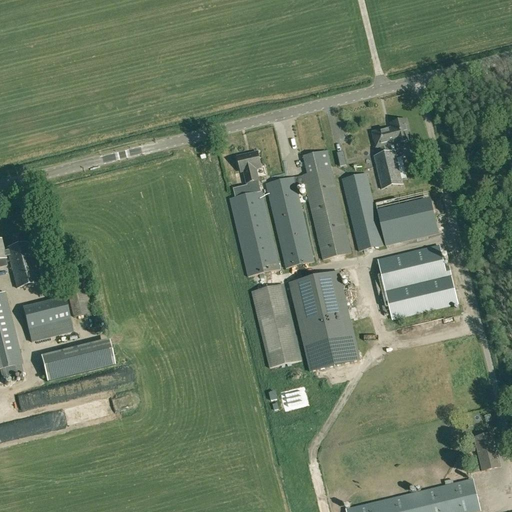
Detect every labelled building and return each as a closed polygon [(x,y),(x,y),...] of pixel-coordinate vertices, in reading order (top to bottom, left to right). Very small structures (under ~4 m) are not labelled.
[(396,143),(396,145),(411,141),(406,120),(391,124),(392,128),(396,143)] [(392,128),(373,133),(376,148),(384,146),(386,154),(392,152),(390,144),(396,143),(392,128)] [(328,151),(303,157),(307,175),(332,169),(328,151)] [(395,152),(392,152),(386,154),(374,156),(382,190),(403,185),(395,152)] [(256,169),(262,168),(258,153),(238,157),(241,173),(244,172),(247,184),(259,181),(256,169)] [(332,169),(303,176),(295,178),(297,187),(305,186),(307,193),(301,195),(305,212),(311,211),(323,261),(352,254),(332,169)] [(367,174),(343,179),(359,253),(384,247),(367,174)] [(295,178),(266,185),(285,269),(315,263),(297,187),(295,178)] [(247,185),(233,189),(236,198),(261,192),(259,181),(247,184),(247,185)] [(376,205),(386,248),(446,233),(436,190),(376,205)] [(248,278),(281,271),(262,192),(261,192),(236,198),(230,200),(248,278)] [(1,240),(0,240),(0,267),(7,266),(6,259),(5,257),(9,256),(8,251),(4,252),(1,240)] [(29,243),(7,248),(8,251),(9,256),(17,289),(39,284),(29,243)] [(378,260),(390,311),(392,321),(458,306),(449,267),(445,268),(440,246),(378,260)] [(339,272),(289,284),(310,373),(360,361),(339,272)] [(73,318),(92,313),(93,313),(88,293),(85,282),(66,287),(73,318)] [(251,293),(269,370),(302,362),(284,286),(251,293)] [(6,294),(0,295),(0,370),(9,369),(11,376),(24,373),(22,366),(23,365),(6,294)] [(23,308),(29,332),(31,344),(74,334),(65,298),(50,302),(23,308)] [(109,340),(41,357),(47,382),(115,365),(109,340)] [(87,416),(133,408),(131,398),(85,405),(87,416)] [(483,472),(500,468),(492,434),(475,438),(483,472)] [(489,499),(483,471),(471,474),(472,481),(346,510),(346,511),(481,511),(478,501),(489,499)]
